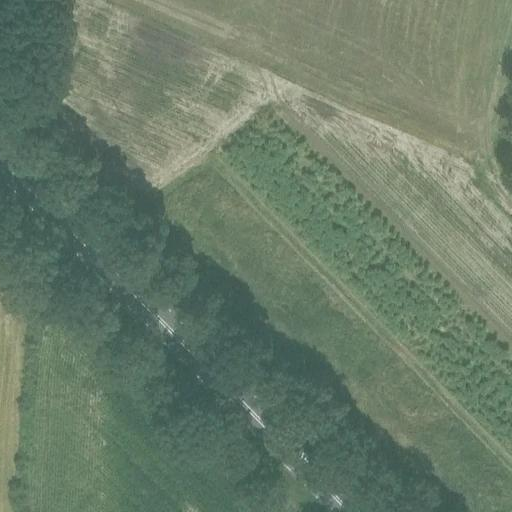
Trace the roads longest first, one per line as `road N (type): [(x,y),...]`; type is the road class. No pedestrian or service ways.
road 1 (primary): [(348,511),(0,159)]
road 2 (unknown): [(412,0),(393,66),(321,0)]
